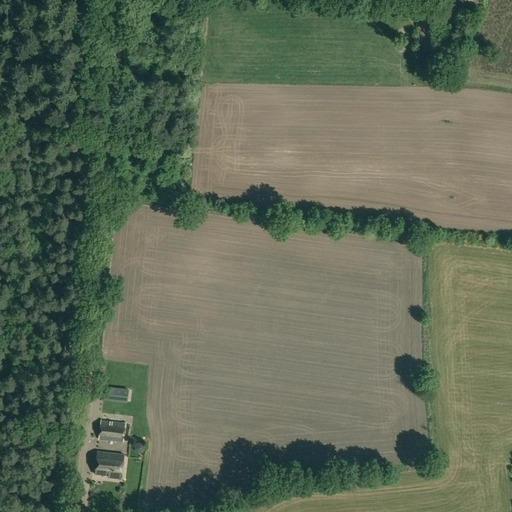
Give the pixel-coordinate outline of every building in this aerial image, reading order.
[(483,9),(482,0),(459,0),(460,1),(461,2),(462,9),(483,9)] [(127,401),(129,389),(104,387),(103,399),(127,401)] [(124,442),(126,423),(101,420),(99,439),(124,442)] [(109,475),(111,453),(98,451),(95,474),(109,475)] [(111,453),(109,475),(109,477),(122,478),(124,454),(111,453)]
